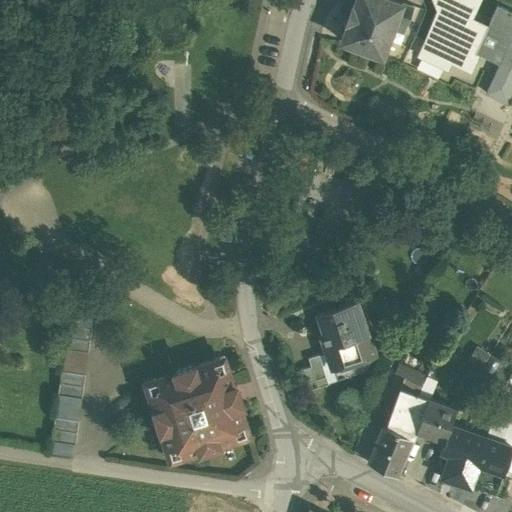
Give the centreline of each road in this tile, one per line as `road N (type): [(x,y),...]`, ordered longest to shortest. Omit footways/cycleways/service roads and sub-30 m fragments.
road 1 (residential): [(282,444),(245,283),(247,236),(277,107)]
road 2 (residential): [(0,451),(283,493)]
road 3 (residential): [(511,221),(277,107)]
road 4 (residential): [(282,444),(316,447),(441,511)]
